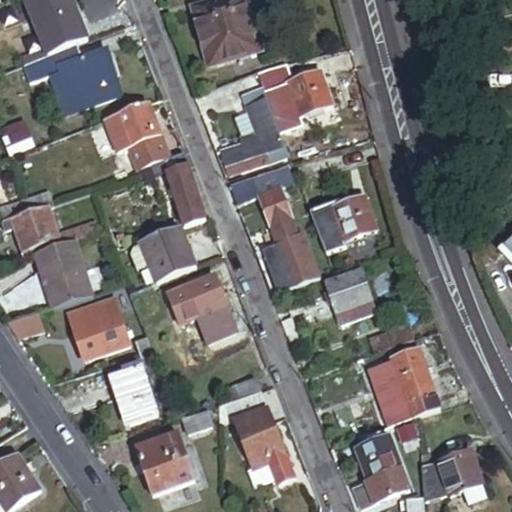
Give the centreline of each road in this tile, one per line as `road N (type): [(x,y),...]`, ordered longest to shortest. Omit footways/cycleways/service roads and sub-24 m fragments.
road 1 (residential): [(331,511),(137,0)]
road 2 (tertiary): [(368,0),(440,267),(511,410)]
road 3 (residential): [(105,511),(0,351)]
